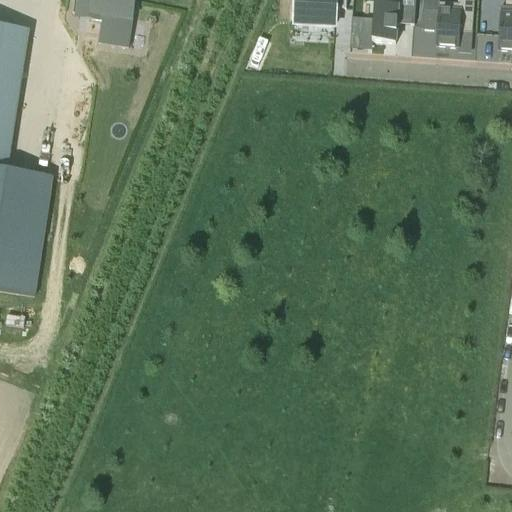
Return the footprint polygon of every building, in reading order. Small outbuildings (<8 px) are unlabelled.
[(113,25),(115,12),(134,15),(136,0),(79,0),(77,15),(76,18),(76,20),(79,20),(89,22),(113,25)] [(301,0),(299,29),(337,32),(338,13),(349,13),(349,0),(301,0)] [(375,7),(372,44),(395,46),(397,26),(414,27),(415,0),(398,0),(398,8),(375,7)] [(436,49),(459,51),(460,35),(472,36),(474,0),(459,0),(459,6),(439,5),(436,49)] [(511,10),(501,10),(498,53),(511,54),(511,10)] [(0,171),(8,173),(29,32),(0,27),(0,171)] [(0,293),(34,298),(51,180),(8,173),(0,171),(0,293)]
